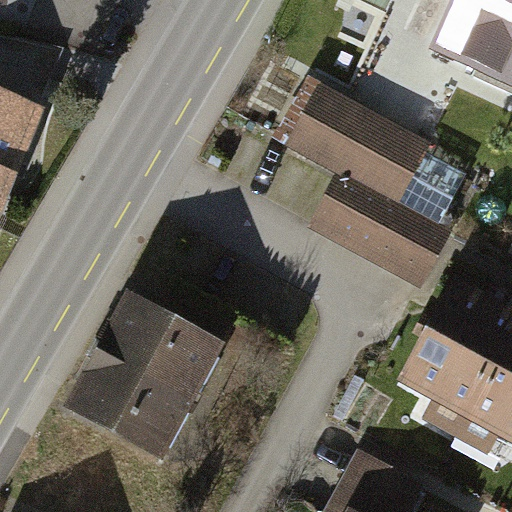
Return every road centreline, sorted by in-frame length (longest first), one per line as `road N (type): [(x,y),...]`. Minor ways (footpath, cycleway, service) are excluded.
road 1 (unknown): [(128,154),(360,302),(248,511)]
road 2 (tertiary): [(0,375),(218,0)]
